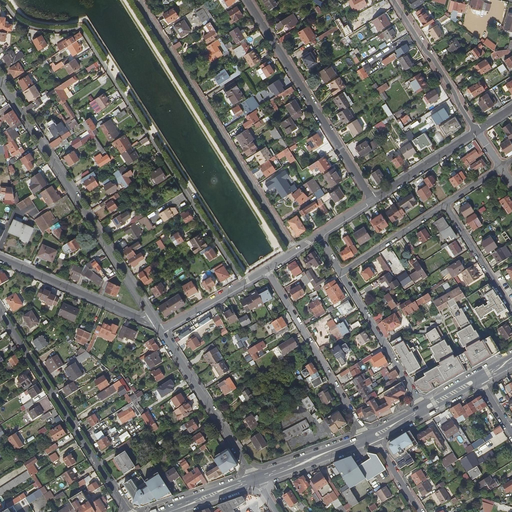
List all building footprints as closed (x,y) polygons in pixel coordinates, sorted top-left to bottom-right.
[(278,3),(275,0),(262,0),(269,10),(271,8),(272,9),(277,7),(275,5),(278,3)] [(357,9),(352,0),(348,2),(354,11),(357,9)] [(358,10),(367,5),(363,0),(351,0),(352,0),(357,9),(358,10)] [(423,2),(421,0),(407,0),(413,8),(423,2)] [(485,11),(487,4),(483,3),(483,1),(479,0),(472,0),(470,8),(473,9),(473,11),(473,12),(476,13),(480,14),(481,9),(485,11)] [(464,13),(466,5),(451,1),(448,11),(451,12),(452,10),(453,10),(458,11),(464,13)] [(203,23),(212,17),(204,5),(195,11),(203,23)] [(320,14),(326,11),(323,9),(321,10),(319,6),(316,8),(320,14)] [(169,23),(179,17),(174,8),(164,15),(169,23)] [(231,24),(243,17),(237,8),(229,13),(233,19),(230,21),(231,24)] [(416,13),(425,27),(434,22),(431,17),(430,18),(423,8),(416,13)] [(292,19),(294,17),(292,14),(283,20),(284,20),(276,25),(278,29),(286,25),(289,30),(296,25),(292,19)] [(390,24),(384,14),(372,21),(378,31),(390,24)] [(0,30),(8,32),(8,29),(12,29),(12,24),(9,23),(10,20),(6,19),(6,16),(1,15),(0,21),(0,30)] [(335,16),(332,18),(336,25),(338,28),(343,35),(344,38),(348,36),(343,28),(344,27),(338,18),(337,19),(335,16)] [(214,21),(214,20),(212,17),(203,23),(205,26),(209,23),(214,21)] [(181,37),(190,31),(183,21),(174,27),(173,29),(177,34),(179,33),(181,37)] [(205,26),(203,28),(207,35),(203,38),(207,44),(214,40),(213,38),(214,37),(217,41),(218,41),(220,40),(212,28),(209,23),(205,26)] [(309,25),(299,31),(303,36),(302,37),(304,40),(305,39),(308,43),(317,38),(314,34),(315,34),(312,29),(311,30),(309,25)] [(338,28),(336,25),(318,37),(320,40),(338,28)] [(428,31),(430,35),(431,34),(433,37),(436,41),(444,36),(437,25),(428,31)] [(397,34),(392,26),(383,32),(386,37),(388,40),(389,42),(391,40),(395,38),(394,36),(397,34)] [(238,44),(245,40),(238,28),(230,33),(237,45),(238,44)] [(0,30),(0,39),(5,40),(6,36),(9,36),(10,32),(8,32),(0,30)] [(77,41),(83,37),(80,32),(73,37),(72,36),(57,46),(60,51),(66,47),(67,46),(77,41)] [(386,37),(383,32),(374,37),(376,40),(379,38),(381,40),(386,37)] [(344,38),(343,35),(337,39),(343,49),(349,45),(348,44),(347,43),(344,38)] [(39,51),(47,45),(41,36),(33,41),(39,51)] [(459,46),(455,38),(447,42),(450,46),(447,48),(449,52),(459,46)] [(223,55),(228,53),(227,51),(224,47),(220,40),(218,41),(221,46),(225,52),(222,54),(223,55)] [(469,46),(471,50),(480,44),(482,42),(480,41),(479,40),(469,46)] [(495,52),(496,46),(487,40),(486,41),(484,44),(495,52)] [(77,41),(67,46),(74,56),(83,50),(77,41)] [(205,59),(209,64),(223,56),(223,55),(222,54),(220,51),(218,47),(215,42),(206,48),(211,55),(205,59)] [(244,57),(252,52),(248,47),(247,48),(245,44),(240,47),(233,52),(239,60),(244,57)] [(471,62),(483,53),(480,48),(482,47),(480,44),(471,50),(466,54),(471,62)] [(406,53),(410,51),(406,45),(398,50),(395,52),(397,54),(399,57),(401,56),(406,53)] [(508,50),(495,52),(497,55),(499,58),(502,56),(502,55),(510,53),(509,49),(508,50)] [(3,57),(9,67),(24,57),(22,53),(15,57),(11,51),(7,53),(8,54),(3,57)] [(255,55),(253,51),(252,52),(244,57),(251,68),(261,63),(258,58),(257,59),(255,55)] [(309,67),(317,62),(310,53),(302,58),(309,67)] [(406,70),(414,65),(407,54),(399,59),(406,70)] [(350,66),(353,63),(348,57),(345,60),(350,66)] [(77,62),(75,59),(65,66),(70,74),(80,68),(76,63),(77,62)] [(48,64),(46,60),(42,63),(39,64),(42,69),(48,64)] [(488,63),(486,60),(478,65),(477,63),(474,65),(475,68),(478,66),(483,73),(491,68),(490,67),(488,63)] [(99,61),(94,64),(86,69),(88,72),(91,70),(92,72),(95,71),(94,69),(96,67),(101,64),(99,61)] [(54,72),(65,66),(62,62),(53,68),(52,69),(54,72)] [(14,77),(24,71),(19,63),(9,70),(14,77)] [(267,79),(274,74),(269,65),(268,66),(266,63),(260,67),(267,79)] [(503,64),(497,67),(500,72),(506,69),(503,64)] [(330,65),(318,73),(324,82),(336,75),(330,65)] [(363,68),(366,73),(371,70),(368,65),(363,68)] [(236,74),(238,77),(241,75),(235,66),(232,68),(236,74)] [(366,73),(363,68),(358,71),(363,79),(368,76),(366,73)] [(225,81),(221,73),(214,77),(218,85),(221,83),(222,85),(225,83),(224,81),(225,81)] [(428,86),(422,78),(420,74),(419,74),(409,80),(417,93),(428,86)] [(18,82),(24,91),(34,85),(28,76),(18,82)] [(62,84),(54,89),(57,93),(58,94),(62,100),(63,102),(64,101),(68,99),(62,91),(76,82),(73,77),(62,84)] [(339,77),(330,83),(334,88),(332,89),(335,94),(345,87),(339,77)] [(284,87),(279,80),(271,85),(275,91),(275,92),(284,87)] [(487,87),(483,80),(480,82),(479,82),(467,89),(473,97),(485,90),(484,89),(487,87)] [(382,85),(377,89),(379,93),(382,91),(388,88),(385,83),(382,85)] [(233,105),(243,99),(234,84),(223,91),(233,105)] [(34,85),(24,91),(30,100),(32,103),(40,98),(38,95),(39,94),(34,85)] [(294,92),(291,88),(272,100),(274,102),(276,100),(277,101),(280,99),(279,98),(283,96),(284,98),(294,92)] [(26,107),(28,111),(32,109),(34,110),(39,107),(45,104),(45,103),(52,98),(51,96),(53,95),(55,97),(58,94),(57,93),(54,89),(40,98),(32,103),(26,107)] [(440,98),(435,89),(425,95),(430,104),(440,98)] [(343,93),(334,98),(340,109),(341,108),(343,110),(347,107),(351,105),(353,104),(348,96),(347,97),(344,92),(343,93)] [(102,110),(111,104),(104,93),(95,99),(102,110)] [(488,108),(493,105),(490,99),(486,94),(480,98),(482,100),(478,103),(484,112),(489,109),(488,108)] [(102,110),(95,99),(94,100),(91,101),(90,102),(97,112),(102,110)] [(249,99),(245,102),(252,112),(256,110),(249,99)] [(274,102),(272,100),(270,101),(277,111),(279,110),(274,102)] [(301,111),(295,100),(286,106),(292,116),(300,111),(301,111)] [(64,101),(63,102),(61,103),(59,104),(58,106),(59,107),(62,105),(71,118),(72,120),(74,118),(75,118),(64,101)] [(239,120),(247,115),(252,112),(245,102),(238,106),(229,111),(232,116),(235,115),(236,117),(237,116),(239,120)] [(13,111),(9,104),(0,110),(0,117),(1,119),(13,111)] [(393,114),(386,104),(382,107),(388,117),(393,114)] [(441,122),(450,117),(443,106),(432,113),(434,117),(437,115),(441,122)] [(343,110),(337,113),(343,123),(353,117),(347,107),(343,110)] [(1,122),(5,120),(10,128),(20,121),(18,118),(13,111),(1,119),(0,118),(0,122),(0,123),(1,122)] [(303,116),(300,111),(292,116),(281,123),(287,134),(291,132),(289,129),(295,125),(293,122),(303,116)] [(58,115),(68,131),(71,130),(68,126),(65,121),(61,114),(60,112),(57,114),(58,115)] [(253,114),(247,117),(251,125),(258,120),(255,116),(256,115),(256,114),(254,113),(253,114)] [(394,117),(393,114),(388,117),(382,121),(384,124),(394,117)] [(407,115),(400,119),(403,123),(409,118),(407,115)] [(457,128),(461,126),(453,115),(450,117),(441,122),(437,125),(440,128),(441,127),(446,135),(452,131),(453,133),(458,129),(457,128)] [(91,131),(94,129),(95,128),(89,118),(85,121),(87,123),(90,128),(91,131)] [(114,126),(110,119),(103,124),(100,126),(109,140),(118,135),(115,128),(116,127),(115,126),(114,126)] [(357,119),(348,125),(354,136),(364,130),(357,119)] [(22,124),(20,121),(10,128),(5,130),(6,131),(12,141),(13,140),(19,136),(14,128),(22,124)] [(68,126),(71,130),(71,129),(78,125),(75,121),(68,126)] [(382,121),(375,125),(379,132),(386,127),(384,124),(382,121)] [(63,131),(59,124),(56,126),(55,124),(50,127),(55,136),(63,131)] [(508,124),(502,129),(509,139),(510,140),(511,138),(511,128),(511,129),(508,124)] [(277,140),(281,138),(275,127),(269,131),(276,141),(277,140)] [(413,140),(405,127),(402,129),(410,142),(413,140)] [(247,130),(236,137),(242,147),(251,142),(253,140),(247,130)] [(8,143),(12,141),(6,131),(2,134),(8,143)] [(68,131),(49,144),(52,147),(54,146),(55,147),(59,144),(60,143),(60,142),(67,137),(71,135),(68,131)] [(432,144),(425,133),(413,140),(416,145),(418,144),(421,149),(428,145),(428,146),(432,144)] [(132,147),(125,135),(114,142),(122,153),(130,148),(132,147)] [(310,152),(323,143),(317,135),(308,141),(310,145),(307,147),(310,152)] [(92,138),(100,151),(103,149),(95,136),(92,138)] [(82,145),(88,141),(85,137),(80,141),(78,138),(71,143),(75,148),(82,144),(82,145)] [(284,141),(281,138),(277,140),(284,150),(287,147),(284,142),(284,141)] [(287,147),(288,149),(291,147),(295,144),(298,143),(295,138),(291,140),(293,143),(289,146),(286,141),(284,142),(287,147)] [(506,154),(511,150),(511,143),(510,140),(509,139),(500,145),(506,154)] [(19,149),(13,140),(12,141),(8,143),(4,146),(3,147),(4,151),(8,149),(11,153),(13,155),(13,157),(20,152),(21,154),(25,151),(22,147),(19,149)] [(362,157),(372,151),(366,141),(356,148),(362,157)] [(242,147),(242,148),(247,156),(256,149),(251,142),(242,147)] [(69,144),(64,147),(68,153),(72,151),(69,144)] [(406,159),(417,152),(411,144),(400,150),(406,159)] [(286,157),(290,164),(295,160),(290,152),(290,151),(288,149),(287,147),(284,150),(278,154),(280,157),(286,154),(286,155),(287,156),(286,157)] [(122,153),(120,154),(127,165),(138,159),(134,152),(133,152),(130,148),(122,153)] [(265,148),(255,154),(261,165),(272,158),(267,151),(265,148)] [(476,149),(462,159),(466,165),(480,156),(484,153),(482,149),(478,152),(476,149)] [(74,150),(64,156),(70,165),(79,159),(74,150)] [(99,168),(110,161),(107,155),(103,157),(100,153),(93,157),(96,162),(99,168)] [(33,159),(29,154),(21,159),(28,170),(33,167),(30,162),(33,159)] [(388,158),(390,162),(393,161),(398,168),(405,163),(400,156),(397,158),(394,154),(388,158)] [(156,159),(153,155),(146,160),(149,163),(156,159)] [(272,158),(261,165),(260,166),(261,168),(261,169),(266,177),(275,171),(270,163),(277,159),(275,156),(272,158)] [(331,167),(324,157),(315,162),(322,173),(331,167)] [(478,163),(476,159),(466,166),(468,169),(471,167),(474,171),(481,166),(483,167),(487,165),(483,159),(478,163)] [(295,162),(290,164),(295,172),(300,170),(295,162)] [(120,176),(122,176),(126,173),(129,171),(125,167),(124,168),(122,166),(116,170),(118,172),(120,176)] [(251,172),(253,175),(260,171),(258,167),(251,172)] [(342,180),(335,169),(329,172),(327,170),(322,173),(324,176),(331,187),(342,180)] [(385,179),(379,169),(369,175),(375,184),(379,182),(380,183),(385,179)] [(122,176),(124,179),(129,186),(133,184),(128,177),(133,173),(131,170),(129,171),(126,173),(122,176)] [(155,184),(165,178),(162,172),(161,173),(159,170),(152,174),(155,178),(151,181),(153,184),(155,184)] [(289,177),(285,171),(264,185),(269,191),(274,187),(282,199),(297,189),(294,185),(290,187),(285,179),(289,177)] [(92,172),(82,179),(82,180),(82,181),(81,184),(84,182),(89,190),(97,185),(92,177),(94,176),(92,172)] [(39,191),(47,185),(40,173),(31,178),(34,183),(29,186),(34,194),(39,191)] [(429,188),(436,183),(434,180),(435,179),(432,175),(431,176),(431,175),(424,179),(429,188)] [(454,187),(462,182),(458,175),(450,180),(454,187)] [(104,187),(109,195),(112,193),(113,195),(117,192),(115,189),(117,188),(115,183),(117,181),(118,182),(121,181),(126,188),(129,186),(124,179),(122,176),(120,176),(119,177),(115,180),(112,182),(104,187)] [(304,185),(298,188),(299,189),(292,195),(292,196),(298,204),(299,205),(307,199),(301,193),(305,190),(305,188),(307,187),(308,186),(313,194),(317,200),(319,199),(325,195),(328,193),(326,190),(325,191),(323,188),(321,189),(314,178),(304,185)] [(102,183),(104,187),(112,182),(110,179),(102,183)] [(49,207),(61,199),(59,195),(58,196),(52,186),(40,194),(49,207)] [(417,192),(423,201),(432,195),(426,186),(417,192)] [(13,195),(12,188),(7,187),(6,194),(7,194),(6,199),(11,200),(11,201),(3,200),(2,203),(15,205),(14,200),(13,195)] [(339,188),(329,195),(328,193),(325,195),(319,199),(321,202),(323,204),(331,198),(335,204),(345,197),(339,188)] [(399,202),(398,203),(405,213),(417,205),(414,201),(416,200),(411,193),(399,202)] [(104,202),(105,204),(110,212),(117,208),(112,201),(119,197),(117,194),(104,202)] [(511,201),(508,196),(503,199),(500,201),(509,214),(511,212),(511,205),(511,204),(511,201)] [(20,203),(17,204),(20,209),(32,202),(31,200),(29,197),(20,203)] [(304,223),(306,222),(308,220),(305,215),(317,206),(318,207),(319,207),(325,216),(329,213),(323,204),(321,202),(319,199),(317,200),(300,211),(303,215),(300,217),(304,223)] [(405,213),(398,203),(395,205),(395,204),(391,207),(393,208),(386,213),(392,222),(399,218),(403,216),(402,215),(405,213)] [(473,212),(467,204),(459,209),(465,217),(473,212)] [(168,208),(159,214),(164,222),(174,216),(168,208)] [(175,208),(168,208),(174,216),(178,213),(175,208)] [(40,217),(41,218),(46,215),(53,226),(58,223),(60,222),(57,218),(55,219),(50,211),(48,212),(48,211),(40,217)] [(186,223),(193,218),(188,211),(185,213),(184,212),(181,214),(182,216),(186,223)] [(118,228),(126,223),(124,221),(131,217),(127,212),(121,216),(120,215),(113,219),(118,228)] [(146,216),(144,213),(135,218),(131,221),(133,224),(135,223),(143,218),(146,216)] [(378,232),(388,225),(381,214),(381,215),(378,217),(371,221),(378,232)] [(473,231),(481,226),(474,214),(466,220),(473,231)] [(46,215),(41,218),(48,230),(51,228),(53,226),(46,215)] [(143,218),(151,231),(154,229),(153,228),(151,225),(146,216),(143,218)] [(288,222),(293,230),(294,229),(299,235),(306,230),(296,216),(288,222)] [(16,217),(15,221),(26,225),(29,218),(24,217),(23,220),(16,217)] [(43,233),(44,234),(46,231),(48,230),(41,218),(36,221),(43,233)] [(136,224),(139,222),(141,226),(144,224),(149,232),(151,231),(143,218),(135,223),(136,224)] [(441,233),(449,228),(442,219),(434,224),(440,234),(441,233)] [(15,221),(10,230),(22,236),(21,238),(22,239),(21,241),(25,243),(26,240),(28,241),(33,229),(26,225),(15,221)] [(60,226),(58,223),(53,226),(51,228),(52,228),(58,238),(64,235),(59,227),(60,226)] [(128,227),(123,230),(126,234),(130,232),(135,239),(139,237),(138,235),(139,234),(137,230),(139,229),(136,224),(128,228),(128,227)] [(361,244),(371,237),(364,227),(354,234),(361,244)] [(457,237),(451,227),(449,228),(441,233),(443,236),(444,236),(445,237),(449,235),(452,240),(457,237)] [(22,236),(10,230),(9,233),(21,238),(22,236)] [(423,243),(430,238),(424,230),(417,234),(423,243)] [(485,231),(478,235),(482,242),(491,237),(489,234),(487,235),(485,231)] [(175,246),(183,240),(178,232),(170,238),(175,246)] [(203,239),(200,234),(187,243),(194,254),(206,247),(203,242),(202,242),(201,240),(202,240),(203,239)] [(498,251),(501,249),(505,246),(510,243),(504,234),(501,236),(502,237),(504,240),(504,241),(499,244),(500,246),(497,247),(496,248),(498,251)] [(345,260),(358,252),(348,237),(344,239),(349,247),(346,249),(346,250),(341,254),(345,260)] [(81,247),(75,239),(63,246),(62,249),(66,254),(69,251),(71,253),(81,247)] [(496,248),(491,239),(481,245),(487,254),(496,248)] [(120,250),(127,244),(123,240),(117,246),(120,250)] [(133,250),(141,246),(138,242),(129,248),(128,246),(126,248),(127,250),(124,251),(129,259),(136,254),(133,250)] [(462,252),(456,242),(449,246),(446,247),(453,257),(455,256),(462,252)] [(52,262),(57,251),(44,245),(39,256),(52,262)] [(199,253),(201,256),(206,253),(210,261),(217,257),(212,249),(210,246),(199,253)] [(501,249),(507,259),(511,257),(505,246),(501,249)] [(94,259),(104,253),(101,249),(90,256),(93,260),(94,259)] [(498,251),(492,254),(498,264),(507,259),(501,249),(498,251)] [(316,268),(322,264),(315,252),(309,256),(309,257),(304,260),(309,268),(314,265),(316,268)] [(138,262),(144,258),(141,253),(129,260),(132,266),(138,262)] [(391,272),(389,269),(381,256),(377,259),(383,268),(382,268),(384,272),(386,275),(389,273),(391,272)] [(101,270),(94,259),(93,260),(85,265),(99,277),(100,275),(97,272),(101,270)] [(458,260),(450,265),(449,264),(444,267),(451,279),(454,278),(459,275),(458,273),(463,270),(459,262),(458,260)] [(302,268),(298,262),(296,263),(295,262),(288,267),(295,277),(301,273),(302,273),(300,270),(302,268)] [(423,280),(427,277),(419,264),(417,262),(413,265),(417,272),(410,276),(414,282),(421,277),(423,280)] [(78,281),(81,273),(84,268),(73,264),(71,269),(73,271),(74,268),(76,269),(72,279),(78,281)] [(102,287),(105,282),(99,277),(85,265),(84,268),(81,273),(84,275),(85,274),(102,287)] [(138,273),(146,286),(155,280),(151,273),(152,272),(149,266),(138,273)] [(475,271),(472,266),(462,273),(465,277),(462,279),(466,286),(469,284),(478,279),(474,272),(475,271)] [(221,281),(230,276),(224,267),(215,272),(221,281)] [(373,275),(369,268),(361,273),(366,281),(373,275)] [(105,282),(106,281),(108,280),(101,270),(97,272),(100,275),(99,277),(105,282)] [(319,286),(326,281),(323,278),(317,281),(311,270),(306,273),(311,281),(310,282),(311,282),(314,289),(319,286)] [(0,271),(0,285),(6,282),(9,280),(6,275),(5,276),(3,274),(1,271),(0,271)] [(390,285),(397,281),(396,279),(394,280),(393,278),(392,278),(389,273),(386,275),(379,279),(382,283),(386,281),(389,285),(390,285)] [(311,282),(310,282),(306,275),(303,277),(301,278),(305,286),(311,282)] [(409,281),(406,275),(399,279),(404,287),(410,282),(411,283),(413,282),(411,279),(409,281)] [(207,290),(216,284),(211,277),(203,282),(207,290)] [(430,288),(432,291),(443,284),(441,280),(436,283),(437,284),(430,288)] [(99,295),(103,296),(108,282),(106,281),(105,282),(102,287),(99,295)] [(198,291),(192,281),(183,287),(189,296),(198,291)] [(329,296),(340,289),(335,281),(324,288),(329,296)] [(391,292),(400,286),(397,281),(390,285),(392,287),(389,289),(391,292)] [(116,296),(120,287),(109,282),(105,292),(116,296)] [(166,291),(161,283),(159,284),(158,282),(154,285),(155,287),(152,289),(157,297),(166,291)] [(501,324),(510,318),(508,314),(509,313),(493,287),(491,288),(488,284),(480,290),(484,297),(486,296),(489,301),(487,302),(488,304),(485,306),(484,304),(479,308),(478,306),(474,309),(481,321),(485,318),(485,317),(495,311),(498,315),(497,316),(501,324)] [(295,300),(304,294),(299,286),(290,292),(295,300)] [(470,368),(498,352),(495,346),(494,346),(488,335),(481,340),(476,331),(475,331),(471,324),(469,325),(461,311),(463,310),(460,306),(459,307),(458,306),(457,306),(456,303),(465,298),(459,287),(433,302),(439,312),(445,308),(447,312),(446,312),(456,330),(453,332),(454,334),(453,335),(457,341),(456,342),(460,349),(461,348),(464,352),(462,353),(456,356),(452,358),(451,356),(450,354),(452,353),(448,346),(446,346),(443,340),(443,339),(436,327),(424,334),(431,347),(428,348),(432,354),(431,355),(435,363),(437,362),(438,364),(439,365),(422,374),(424,376),(413,383),(421,396),(426,393),(431,390),(450,379),(457,376),(464,371),(467,369),(470,368)] [(267,289),(258,294),(264,304),(272,299),(267,289)] [(345,298),(340,289),(329,296),(334,305),(345,298)] [(41,290),(38,297),(40,298),(40,299),(46,302),(46,304),(52,307),(53,305),(57,306),(60,299),(56,298),(57,297),(52,295),(50,294),(51,292),(44,290),(43,291),(41,290)] [(258,294),(256,291),(249,295),(250,297),(245,300),(245,299),(240,302),(244,309),(248,307),(250,312),(256,308),(258,312),(266,308),(264,304),(258,294)] [(13,311),(22,305),(16,294),(6,300),(13,311)] [(389,296),(388,294),(386,295),(383,297),(383,298),(387,304),(385,306),(384,306),(387,311),(396,307),(393,303),(395,302),(391,295),(389,296)] [(412,303),(409,300),(399,306),(404,315),(405,314),(418,307),(431,299),(428,294),(412,303)] [(185,304),(179,295),(159,307),(165,316),(185,304)] [(308,305),(317,318),(325,313),(318,301),(319,300),(318,299),(319,298),(317,296),(314,298),(312,300),(313,302),(308,305)] [(352,310),(347,302),(340,306),(341,308),(343,312),(345,314),(352,310)] [(74,322),(79,311),(64,304),(59,315),(74,322)] [(419,309),(418,307),(405,314),(406,316),(416,309),(417,310),(419,309)] [(239,320),(233,310),(225,314),(230,325),(239,320)] [(375,321),(386,314),(384,311),(373,318),(375,321)] [(39,323),(32,312),(23,317),(30,329),(39,323)] [(375,321),(385,337),(389,335),(387,333),(401,325),(397,318),(400,317),(397,312),(395,314),(388,318),(386,314),(375,321)] [(178,336),(181,340),(210,321),(212,320),(209,316),(198,324),(198,323),(189,329),(178,336)] [(223,323),(219,316),(213,320),(217,327),(223,323)] [(247,316),(239,320),(242,327),(251,323),(247,316)] [(324,326),(331,323),(327,316),(321,319),(324,326)] [(276,333),(287,326),(282,318),(270,326),(275,334),(276,333)] [(349,326),(345,320),(343,321),(337,326),(344,337),(349,334),(347,330),(348,330),(347,327),(349,326)] [(417,334),(424,335),(424,334),(436,327),(439,325),(440,324),(441,320),(434,320),(434,324),(429,323),(428,327),(423,327),(423,331),(417,331),(417,334)] [(353,331),(361,326),(358,322),(350,326),(353,331)] [(117,337),(118,335),(116,334),(119,328),(113,325),(112,328),(110,326),(104,324),(103,327),(98,325),(96,330),(90,345),(87,352),(89,354),(96,337),(97,335),(101,336),(102,333),(113,338),(115,339),(117,337)] [(253,332),(259,328),(257,324),(250,327),(253,332)] [(511,336),(511,333),(511,332),(509,332),(505,325),(497,330),(504,341),(511,336)] [(289,329),(287,326),(276,333),(278,336),(289,329)] [(339,337),(340,339),(344,337),(337,326),(331,329),(332,332),(329,333),(331,336),(333,334),(336,339),(339,337)] [(133,341),(137,333),(124,327),(120,338),(124,340),(126,338),(133,341)] [(87,344),(90,335),(79,330),(77,335),(79,336),(76,342),(84,345),(85,343),(87,344)] [(368,337),(364,332),(356,337),(362,346),(370,341),(367,338),(368,337)] [(102,333),(101,336),(112,342),(115,339),(113,338),(102,333)] [(49,345),(42,336),(33,342),(39,351),(49,345)] [(193,350),(204,343),(202,339),(198,342),(195,337),(187,342),(188,343),(186,344),(188,347),(190,346),(193,350)] [(404,346),(399,337),(389,343),(389,344),(391,348),(408,374),(419,368),(406,345),(404,346)] [(284,345),(283,344),(278,347),(284,355),(297,347),(293,339),(284,345)] [(157,351),(160,349),(155,342),(154,343),(152,340),(145,344),(151,352),(152,354),(154,353),(157,351)] [(250,355),(253,360),(254,362),(259,359),(255,353),(266,346),(263,341),(248,351),(250,355)] [(342,366),(346,364),(343,359),(346,357),(345,355),(344,353),(349,350),(345,345),(340,347),(339,346),(332,350),(342,366)] [(84,349),(82,347),(77,353),(79,356),(87,352),(84,349)] [(209,363),(212,368),(214,367),(221,362),(216,354),(219,353),(215,348),(203,356),(206,360),(207,359),(209,363)] [(92,356),(89,354),(87,352),(79,356),(79,357),(82,362),(92,356)] [(152,354),(151,352),(140,359),(141,361),(145,359),(152,354)] [(157,357),(154,353),(152,354),(145,359),(149,366),(151,369),(161,363),(157,357)] [(384,367),(388,365),(381,353),(370,360),(374,367),(376,365),(378,367),(383,364),(384,367)] [(20,363),(15,355),(8,360),(3,363),(8,371),(13,367),(20,363)] [(253,360),(250,355),(245,358),(248,363),(249,362),(253,360)] [(47,362),(54,372),(63,366),(57,356),(47,362)] [(363,364),(361,361),(359,362),(348,369),(344,371),(340,374),(342,377),(347,374),(350,372),(354,379),(362,375),(358,369),(360,368),(359,367),(363,364)] [(45,363),(52,374),(54,372),(47,362),(45,363)] [(221,362),(214,367),(220,377),(229,372),(222,362),(221,362)] [(110,365),(108,363),(105,367),(112,372),(116,368),(111,364),(110,365)] [(68,376),(73,383),(77,380),(83,376),(81,372),(76,364),(67,370),(65,371),(67,373),(68,376)] [(310,377),(318,373),(311,364),(306,367),(307,368),(301,372),(306,380),(307,379),(310,377)] [(389,373),(386,368),(379,371),(383,377),(387,375),(389,373)] [(158,382),(165,378),(160,370),(153,375),(158,382)] [(399,376),(395,370),(389,373),(387,375),(391,381),(394,379),(399,376)] [(321,380),(318,373),(310,377),(313,382),(310,383),(314,390),(328,381),(326,377),(321,380)] [(26,390),(33,386),(25,374),(17,379),(20,382),(22,386),(23,388),(24,387),(26,390)] [(354,379),(352,381),(355,386),(364,381),(362,377),(364,376),(363,374),(362,375),(354,379)] [(101,390),(109,385),(103,377),(95,382),(101,390)] [(355,386),(359,392),(369,385),(371,384),(368,378),(364,381),(355,386)] [(119,382),(126,393),(131,390),(123,379),(119,382)] [(218,386),(225,397),(227,395),(233,391),(236,390),(229,379),(218,386)] [(398,384),(394,379),(391,381),(383,385),(387,391),(398,384)] [(64,389),(69,396),(78,390),(75,384),(78,382),(77,380),(73,383),(64,389)] [(173,386),(170,381),(156,390),(161,398),(174,390),(171,387),(173,386)] [(120,391),(118,392),(121,396),(126,393),(119,382),(115,384),(98,394),(100,397),(104,395),(105,396),(118,388),(120,391)] [(403,389),(406,387),(402,382),(398,384),(387,391),(382,394),(390,408),(400,403),(397,397),(405,393),(403,389)] [(40,393),(36,387),(35,385),(33,386),(26,390),(23,392),(25,396),(29,394),(32,399),(36,396),(40,393)] [(359,392),(362,398),(373,391),(369,385),(359,392)] [(243,395),(246,401),(247,402),(253,398),(246,387),(240,391),(243,395)] [(98,394),(97,395),(99,399),(100,399),(101,400),(117,391),(118,392),(120,391),(118,388),(105,396),(104,395),(100,397),(98,394)] [(237,397),(233,391),(227,395),(231,401),(237,397)] [(325,406),(334,401),(328,391),(319,396),(325,406)] [(362,398),(366,403),(373,399),(377,397),(373,391),(362,398)] [(177,408),(186,402),(182,396),(183,396),(182,393),(171,400),(177,408)] [(130,404),(132,402),(129,398),(127,394),(124,396),(127,401),(129,404),(130,404)] [(135,394),(129,398),(132,402),(138,399),(136,396),(135,394)] [(389,408),(390,408),(382,394),(386,403),(389,408)] [(306,396),(299,400),(311,419),(319,422),(322,419),(306,396)] [(35,402),(36,406),(40,404),(44,413),(52,409),(47,397),(35,402)] [(486,406),(480,397),(473,402),(478,411),(486,406)] [(379,410),(380,413),(385,410),(383,405),(378,407),(373,399),(366,403),(367,405),(368,408),(369,407),(373,413),(379,410)] [(26,409),(34,404),(31,400),(24,405),(26,409)] [(476,411),(471,402),(463,407),(468,415),(476,411)] [(140,407),(137,403),(134,405),(136,408),(141,415),(144,413),(141,407),(140,407)] [(192,410),(188,403),(172,413),(174,417),(174,419),(175,421),(177,421),(178,422),(188,416),(186,414),(192,410)] [(133,408),(130,404),(129,404),(122,409),(124,411),(122,413),(123,414),(119,417),(123,424),(127,421),(131,418),(136,416),(131,409),(133,408)] [(356,411),(360,418),(363,416),(364,419),(373,414),(373,413),(369,407),(368,408),(367,405),(364,407),(363,406),(356,411)] [(470,419),(463,409),(462,410),(460,405),(451,411),(456,420),(461,417),(464,422),(470,419)] [(42,414),(37,406),(29,412),(33,420),(42,414)] [(328,426),(333,434),(339,430),(338,429),(340,428),(340,429),(347,425),(336,408),(322,416),(328,426)] [(147,418),(144,420),(149,428),(155,424),(147,413),(145,414),(147,418)] [(87,419),(92,427),(99,423),(94,415),(87,419)] [(246,421),(252,431),(258,426),(256,422),(259,420),(257,417),(254,419),(252,416),(251,415),(245,418),(247,420),(246,421)] [(193,420),(185,425),(188,429),(191,434),(199,429),(193,420)] [(161,424),(159,421),(155,424),(157,428),(151,432),(152,433),(159,429),(157,426),(161,424)] [(311,430),(306,421),(281,434),(286,443),(303,434),(311,430)] [(458,431),(452,421),(441,428),(447,438),(458,431)] [(173,429),(170,425),(164,429),(166,433),(173,429)] [(65,434),(60,426),(50,433),(55,441),(65,434)] [(444,444),(432,426),(417,436),(421,443),(432,437),(439,447),(444,444)] [(493,438),(503,432),(500,427),(491,433),(490,433),(491,434),(493,438)] [(311,430),(303,434),(305,438),(313,434),(311,430)] [(122,442),(130,437),(126,431),(118,436),(122,442)] [(390,442),(391,444),(389,445),(387,449),(392,457),(391,458),(394,460),(400,469),(402,468),(403,469),(404,468),(405,470),(409,467),(408,466),(413,462),(406,452),(418,444),(409,431),(390,442)] [(15,434),(23,447),(28,444),(25,439),(22,441),(17,432),(15,434)] [(16,451),(23,447),(15,434),(11,436),(8,438),(16,451)] [(200,447),(207,442),(201,434),(190,441),(193,446),(198,443),(200,447)] [(259,452),(268,446),(260,434),(251,440),(259,452)] [(491,434),(483,439),(485,443),(493,438),(491,434)] [(106,437),(98,442),(102,449),(111,444),(106,437)] [(16,451),(8,438),(7,439),(15,452),(16,451)] [(222,450),(215,439),(204,446),(206,448),(217,466),(219,467),(224,475),(224,476),(230,472),(231,470),(234,468),(234,469),(240,465),(227,446),(222,450)] [(483,439),(472,446),(474,450),(485,443),(483,439)] [(130,440),(119,447),(122,453),(134,446),(130,440)] [(58,447),(56,443),(45,451),(48,454),(58,447)] [(206,448),(204,446),(196,451),(197,454),(202,451),(206,448)] [(21,460),(15,452),(11,455),(16,463),(21,460)] [(125,475),(135,468),(126,452),(115,459),(125,475)] [(440,461),(444,468),(445,468),(450,465),(451,464),(455,462),(457,460),(452,452),(440,461)] [(484,462),(494,456),(492,452),(481,458),(484,462)] [(59,459),(55,453),(49,457),(52,462),(53,463),(59,459)] [(367,482),(385,471),(376,456),(367,454),(370,460),(358,467),(365,479),(367,482)] [(76,463),(71,455),(63,460),(68,468),(76,463)] [(36,457),(35,457),(23,464),(27,469),(29,468),(26,464),(36,457)] [(28,471),(31,477),(34,475),(38,473),(33,465),(38,462),(36,457),(26,464),(29,468),(27,469),(28,471)] [(352,458),(334,465),(346,485),(349,489),(365,479),(358,467),(352,458)] [(470,469),(470,470),(478,465),(477,462),(469,467),(463,458),(460,460),(464,467),(463,467),(466,472),(470,469)] [(184,459),(179,462),(183,469),(188,466),(184,459)] [(207,475),(219,467),(217,466),(215,467),(213,465),(206,469),(208,471),(205,473),(207,475)] [(218,479),(224,475),(219,467),(207,475),(210,481),(216,477),(217,477),(218,479)] [(481,474),(476,467),(468,473),(473,480),(477,477),(476,477),(481,474)] [(170,483),(180,477),(176,469),(165,476),(170,483)] [(77,480),(70,470),(62,475),(69,485),(77,480)] [(342,478),(336,470),(334,472),(339,480),(342,478)] [(0,488),(0,496),(31,477),(28,471),(0,488)] [(325,478),(320,471),(314,473),(316,476),(315,477),(310,480),(311,481),(308,482),(312,489),(315,493),(319,501),(323,499),(322,498),(322,499),(317,491),(328,483),(325,478)] [(194,484),(204,478),(200,472),(194,476),(193,473),(191,472),(183,477),(186,481),(191,489),(195,487),(194,484)] [(411,476),(417,485),(424,481),(418,472),(411,476)] [(159,474),(146,483),(142,476),(138,479),(137,477),(132,481),(132,480),(124,485),(130,494),(134,500),(133,505),(141,508),(149,505),(173,496),(159,474)] [(37,486),(39,489),(42,488),(34,475),(31,477),(35,482),(37,486)] [(328,476),(325,478),(328,483),(336,496),(338,499),(338,500),(341,499),(338,494),(339,494),(328,476)] [(477,484),(474,486),(476,490),(487,484),(490,490),(497,486),(494,480),(492,481),(489,476),(477,484)] [(303,477),(303,478),(293,483),(300,494),(306,490),(306,489),(309,487),(303,477)] [(84,479),(77,482),(80,489),(87,485),(84,479)] [(417,485),(416,486),(422,496),(431,490),(425,480),(424,481),(417,485)] [(511,489),(511,481),(502,487),(506,493),(511,489)] [(438,491),(443,488),(445,486),(443,482),(435,487),(438,491)] [(92,492),(99,488),(96,483),(89,487),(92,492)] [(328,483),(317,491),(322,499),(322,498),(323,499),(325,503),(326,504),(323,506),(324,508),(325,507),(338,499),(336,496),(328,483)] [(349,509),(358,503),(349,489),(346,485),(339,489),(341,491),(342,494),(344,497),(349,505),(343,508),(345,511),(349,509)] [(391,496),(385,486),(375,492),(382,502),(391,496)] [(43,496),(47,502),(54,498),(51,494),(49,491),(48,492),(44,487),(42,488),(39,489),(40,490),(43,495),(43,496)] [(438,491),(434,493),(441,504),(450,499),(443,488),(438,491)] [(37,499),(43,495),(40,490),(33,494),(27,498),(25,499),(29,504),(37,499)] [(47,502),(49,504),(65,494),(63,492),(54,498),(47,502)] [(76,511),(95,511),(91,505),(87,499),(86,496),(83,492),(69,501),(71,504),(76,511)] [(298,503),(291,492),(283,497),(290,507),(298,503)] [(319,501),(315,493),(312,495),(321,510),(324,508),(323,506),(319,501)] [(11,508),(13,507),(23,501),(19,496),(11,501),(12,502),(8,505),(11,508)] [(457,496),(450,501),(452,505),(458,502),(457,501),(459,500),(457,496)] [(95,511),(105,511),(107,511),(105,507),(103,505),(106,503),(107,502),(104,497),(91,505),(95,511)] [(243,498),(219,507),(221,511),(236,511),(235,511),(234,511),(246,503),(243,498)] [(338,500),(338,499),(325,507),(326,509),(329,507),(329,508),(332,506),(333,505),(337,511),(344,511),(345,511),(343,508),(338,500)] [(491,511),(493,506),(482,502),(483,506),(483,510),(483,511),(491,511)] [(302,503),(301,503),(297,505),(301,511),(305,509),(302,503)]
